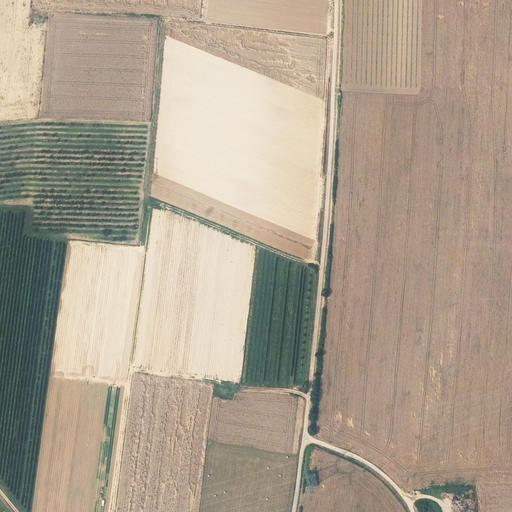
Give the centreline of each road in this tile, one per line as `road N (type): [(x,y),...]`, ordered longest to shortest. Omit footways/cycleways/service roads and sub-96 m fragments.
road 1 (track): [(303,437),(336,0)]
road 2 (track): [(303,437),(377,471),(413,511)]
